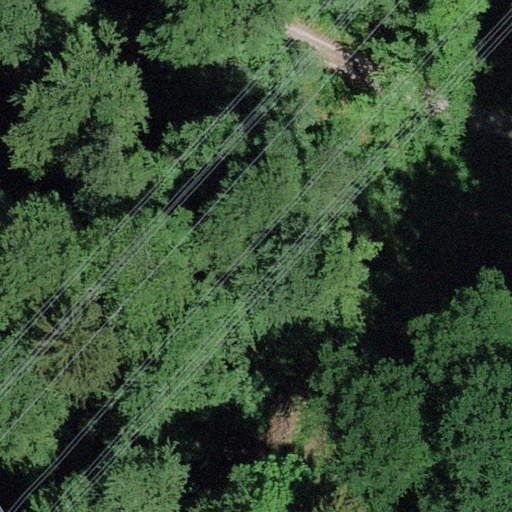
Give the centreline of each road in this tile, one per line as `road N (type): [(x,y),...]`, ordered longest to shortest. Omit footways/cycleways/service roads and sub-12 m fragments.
road 1 (track): [(211,0),(511,128)]
road 2 (track): [(123,511),(0,479)]
